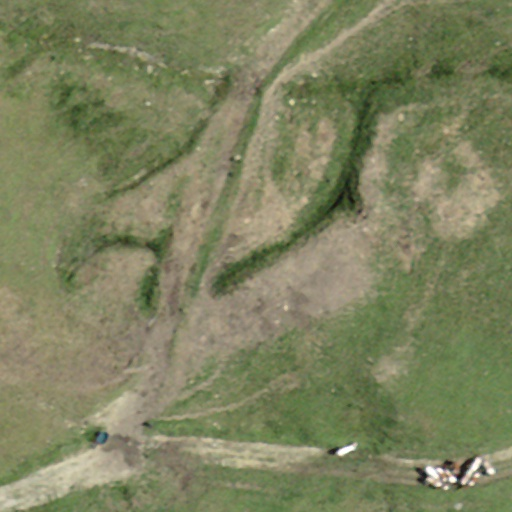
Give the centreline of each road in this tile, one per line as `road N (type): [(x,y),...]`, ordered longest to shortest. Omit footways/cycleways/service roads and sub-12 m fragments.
road 1 (track): [(325,0),(286,39),(256,86),(188,263),(171,357),(112,452),(460,469),(511,460)]
road 2 (track): [(112,452),(0,502)]
